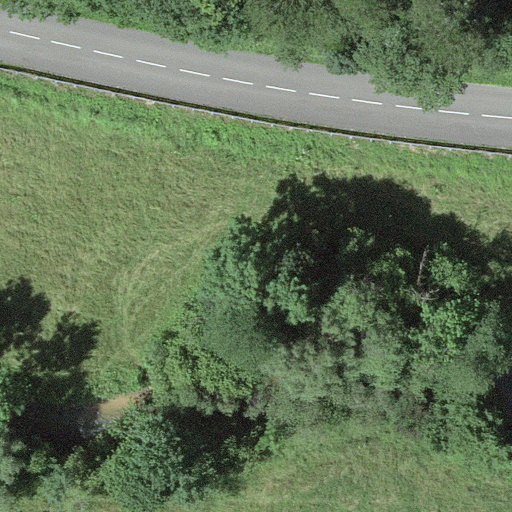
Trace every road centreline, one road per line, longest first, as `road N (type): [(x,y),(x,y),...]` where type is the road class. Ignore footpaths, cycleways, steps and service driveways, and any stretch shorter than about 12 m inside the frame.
road 1 (secondary): [(0,28),(251,82),(511,116)]
road 2 (track): [(360,0),(511,40)]
